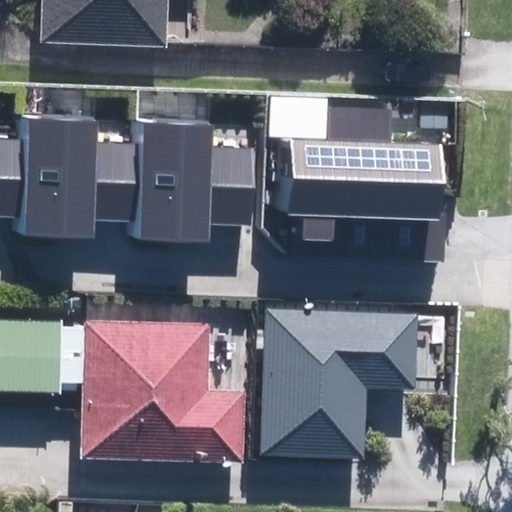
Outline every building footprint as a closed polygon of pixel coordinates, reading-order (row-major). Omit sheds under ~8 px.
[(36,0),(35,36),(157,43),(159,0),(36,0)] [(103,118),(0,114),(0,257),(99,261),(103,118)] [(210,121),(103,118),(99,261),(206,264),(210,121)] [(276,157),(273,248),(435,252),(438,162),(276,157)] [(268,309),(264,456),(363,459),(365,386),(413,387),(415,314),(268,309)] [(76,379),(74,452),(232,456),(234,386),(198,385),(200,319),(78,316),(78,322),(53,322),(53,315),(0,313),(0,385),(54,387),(54,378),(76,379)]
